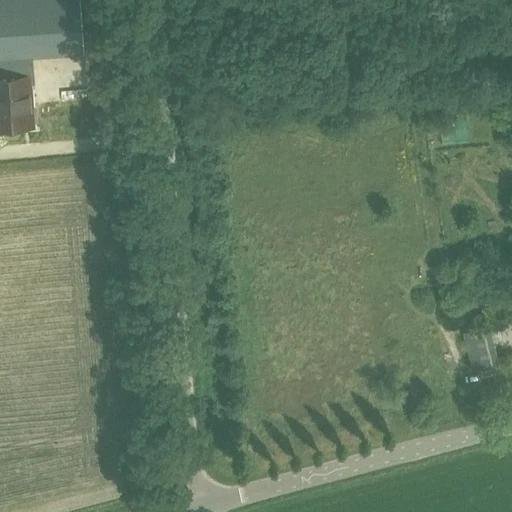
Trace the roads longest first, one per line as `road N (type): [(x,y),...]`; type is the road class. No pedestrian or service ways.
road 1 (unclassified): [(193,508),(153,0)]
road 2 (tertiary): [(193,508),(511,423)]
